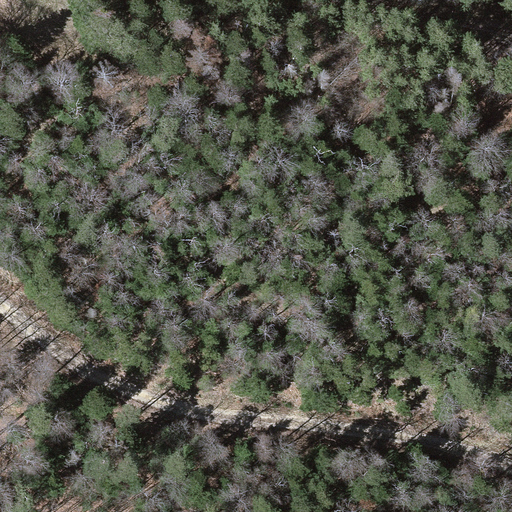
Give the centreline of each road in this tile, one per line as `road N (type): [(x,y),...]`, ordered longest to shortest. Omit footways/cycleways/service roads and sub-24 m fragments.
road 1 (track): [(511,459),(322,422),(216,418),(141,400),(0,308)]
road 2 (track): [(327,0),(511,42)]
